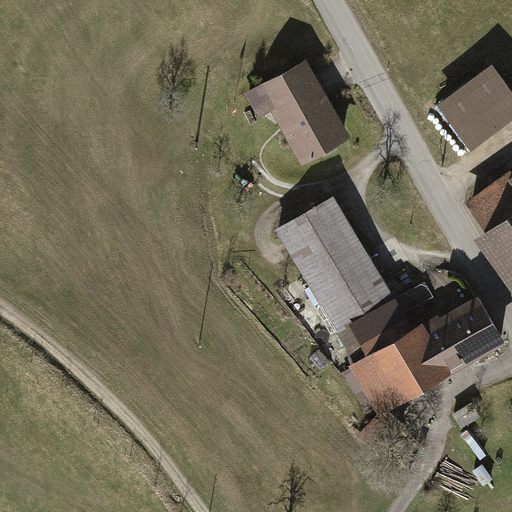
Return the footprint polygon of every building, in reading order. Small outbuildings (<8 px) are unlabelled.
[(348,133),(308,61),(261,86),(301,159),(348,133)] [(511,115),(511,90),(492,65),(439,106),(471,147),(511,115)] [(511,181),(474,208),(511,263),(511,181)] [(391,294),(336,195),(279,227),(333,325),(391,294)] [(422,285),(336,336),(356,370),(345,376),(371,420),(503,344),(477,299),(442,320),(422,285)]
